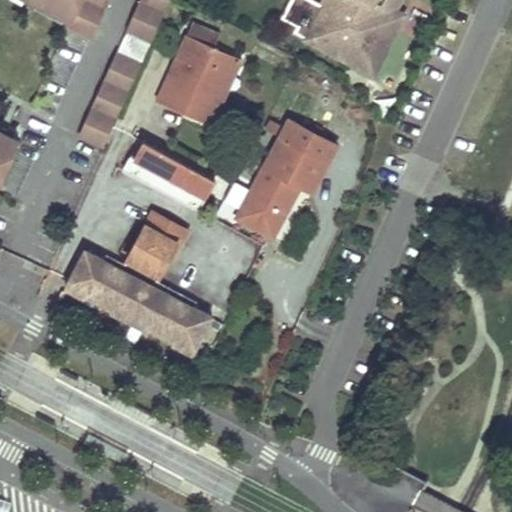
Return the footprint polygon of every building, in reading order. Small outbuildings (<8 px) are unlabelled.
[(34,0),(73,19),(69,26),(93,37),(109,0),(34,0)] [(170,0),(141,0),(129,29),(153,39),(170,0)] [(352,62),(383,5),(391,10),(396,0),(324,0),(322,4),(314,0),(290,0),(281,16),(298,25),(295,31),(352,62)] [(391,10),(383,5),(352,62),(370,71),(400,14),(391,10)] [(192,17),(186,31),(213,44),(220,30),(192,17)] [(187,49),(163,101),(202,119),(228,64),(208,54),(213,44),(186,31),(179,46),(187,49)] [(240,55),(213,44),(208,54),(228,64),(202,119),(209,122),(240,55)] [(155,98),(163,101),(187,49),(179,46),(155,98)] [(143,62),(118,52),(81,135),(106,146),(143,62)] [(290,120),(242,211),(271,226),(294,182),(303,187),(311,191),(336,144),(290,120)] [(0,189),(23,141),(17,138),(13,129),(15,127),(3,121),(2,124),(0,124),(0,189)] [(127,170),(199,209),(220,170),(214,167),(210,175),(146,140),(143,138),(127,170)] [(294,182),(271,226),(242,211),(238,219),(276,239),(303,187),(294,182)] [(232,184),(227,203),(241,206),(246,187),(232,184)] [(129,257),(160,274),(177,243),(180,245),(189,228),(155,210),(129,257)] [(194,306),(106,259),(88,249),(68,287),(87,297),(89,292),(114,305),(112,310),(149,330),(151,325),(175,338),(173,343),(192,354),(213,316),(194,306)] [(160,274),(129,257),(125,262),(109,254),(106,259),(194,306),(197,301),(157,280),(160,274)] [(114,305),(89,292),(87,297),(112,310),(114,305)] [(175,338),(151,325),(149,330),(173,343),(175,338)] [(150,425),(155,416),(115,395),(110,404),(150,425)] [(89,434),(85,443),(124,464),(129,455),(89,434)]
